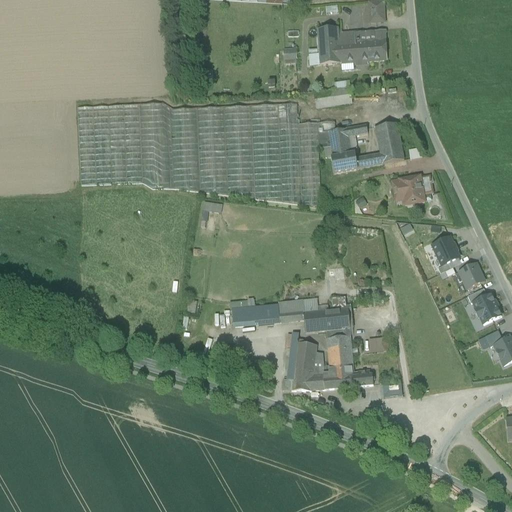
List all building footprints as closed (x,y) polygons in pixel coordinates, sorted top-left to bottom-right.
[(368,4),(369,26),(385,25),(384,3),(368,4)] [(338,45),(337,35),(337,31),(318,32),(319,56),(320,67),(340,66),(338,45)] [(383,33),(375,34),(375,42),(367,43),(369,64),(385,63),(383,33)] [(358,34),(337,35),(338,45),(359,43),(358,35),(358,34)] [(358,35),(359,43),(367,43),(375,42),(375,34),(358,35)] [(359,43),(338,45),(340,66),(369,64),(367,43),(359,43)] [(284,51),(285,62),(297,61),(297,51),(284,51)] [(310,68),(320,67),(319,56),(309,57),(310,68)] [(193,73),(193,82),(205,81),(205,72),(193,73)] [(335,91),(314,94),(316,110),(352,105),(350,90),(335,91)] [(297,106),(278,107),(279,127),(298,126),(298,121),(299,121),(299,118),(297,118),(297,106)] [(278,107),(140,113),(144,192),(171,191),(283,204),(279,127),(278,107)] [(140,113),(79,116),(83,194),(144,192),(140,113)] [(335,124),(318,125),(318,135),(318,136),(331,134),(335,133),(335,124)] [(298,126),(279,127),(283,204),(321,209),(319,151),(318,136),(318,135),(318,125),(298,126)] [(397,126),(375,130),(380,156),(368,158),(369,169),(383,167),(383,166),(404,162),(397,126)] [(335,133),(331,134),(318,136),(318,135),(318,136),(319,151),(330,149),(332,160),(355,155),(355,156),(357,155),(355,138),(368,135),(366,127),(335,133)] [(419,150),(409,151),(411,161),(421,159),(419,150)] [(332,160),(331,160),(334,176),(358,171),(356,160),(355,156),(355,155),(332,160)] [(368,158),(356,160),(358,171),(369,169),(368,158)] [(430,178),(420,180),(423,197),(433,196),(430,178)] [(410,182),(393,185),(395,196),(400,195),(402,197),(404,208),(406,207),(407,208),(412,207),(413,206),(424,204),(423,197),(420,180),(420,179),(410,181),(410,182)] [(363,199),(357,202),(360,208),(366,205),(363,199)] [(202,222),(208,222),(209,213),(222,214),(223,205),(203,203),(202,222)] [(401,231),(405,236),(414,231),(410,226),(401,231)] [(442,269),(460,260),(450,239),(432,248),(442,269)] [(476,266),(459,274),(467,292),(485,284),(476,266)] [(491,297),(473,305),(476,313),(475,313),(478,321),(480,320),(483,327),(501,319),(491,297)] [(345,300),(331,302),(332,314),(346,312),(345,300)] [(314,304),(303,305),(303,307),(304,317),(316,315),(314,304)] [(303,307),(278,309),(279,314),(280,326),(304,324),(303,317),(304,317),(303,307)] [(278,309),(232,314),(234,331),(273,327),(272,315),(279,314),(278,309)] [(347,312),(349,332),(357,331),(355,311),(347,312)] [(304,317),(303,317),(304,324),(305,337),(327,334),(343,333),(349,332),(347,312),(346,312),(332,314),(316,315),(304,317)] [(279,314),(272,315),(273,327),(280,326),(279,314)] [(483,352),(504,341),(499,332),(478,342),(483,352)] [(343,333),(327,334),(327,342),(343,340),(343,333)] [(299,342),(300,338),(299,337),(293,336),(293,338),(291,350),(286,383),(284,383),(282,394),(291,394),(297,346),(303,347),(304,343),(299,342)] [(327,342),(330,372),(353,369),(350,339),(343,340),(327,342)] [(511,341),(511,340),(494,348),(504,368),(511,364),(511,341)] [(370,342),(371,356),(390,354),(389,341),(370,342)] [(303,347),(297,346),(291,394),(311,395),(313,379),(314,370),(316,356),(316,349),(303,347)] [(322,357),(316,356),(314,370),(320,371),(322,357)] [(226,364),(224,372),(263,384),(265,375),(226,364)] [(353,369),(330,372),(330,378),(313,379),(311,395),(358,390),(356,378),(354,379),(353,375),(353,369)] [(320,371),(314,370),(313,379),(330,378),(330,372),(320,371)] [(369,373),(357,374),(357,375),(353,375),(354,379),(356,378),(358,390),(373,388),(372,377),(369,377),(369,373)] [(402,386),(383,387),(384,399),(403,398),(402,386)]
